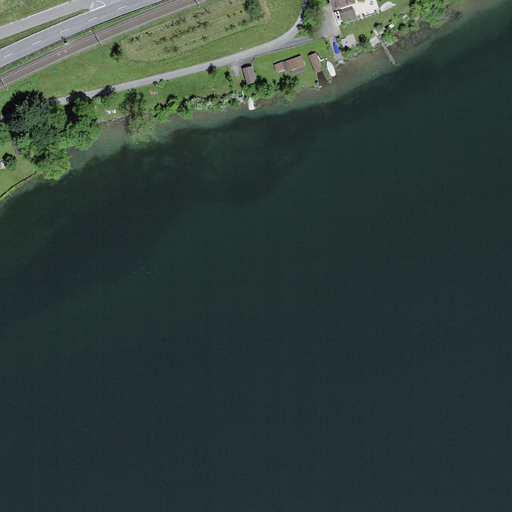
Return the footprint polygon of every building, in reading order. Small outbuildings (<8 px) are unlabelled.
[(354,0),(329,0),(332,10),(355,3),(354,0)] [(354,9),(341,13),(343,22),(357,18),(354,9)] [(316,53),(308,56),(316,73),(317,73),(322,71),(324,70),(316,53)] [(301,56),(275,66),(277,71),(285,68),(287,72),(292,70),(294,74),(306,69),(301,56)] [(252,66),(243,69),(247,86),(256,83),(252,66)] [(17,134),(10,137),(17,155),(24,152),(17,134)]
